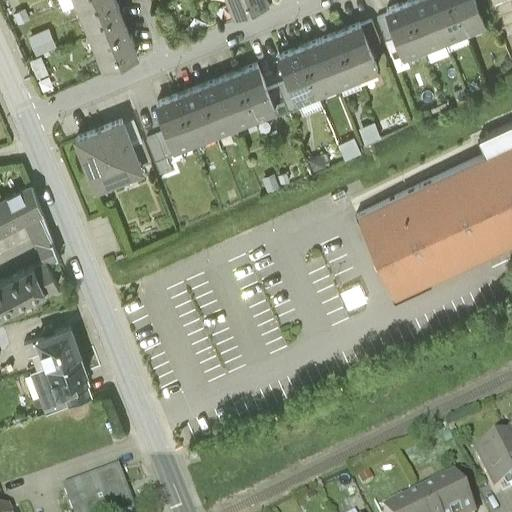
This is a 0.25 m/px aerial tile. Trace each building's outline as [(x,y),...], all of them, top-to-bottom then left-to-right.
[(80,0),(93,31),(123,18),(117,5),(120,4),(118,0),(80,0)] [(230,0),(235,10),(260,0),(230,0)] [(444,38),(429,0),(408,0),(407,1),(424,45),(444,38)] [(464,30),(452,0),(429,0),(444,38),(464,30)] [(452,0),(464,30),(484,22),(475,0),(452,0)] [(511,0),(490,0),(504,36),(511,33),(511,0)] [(424,45),(407,1),(387,8),(389,14),(397,33),(404,53),(424,45)] [(29,18),(25,9),(16,13),(20,22),(29,18)] [(397,33),(389,14),(379,18),(386,37),(397,33)] [(123,18),(93,31),(107,63),(136,51),(133,43),(136,42),(132,32),(129,33),(123,18)] [(339,29),(357,75),(378,67),(369,45),(361,26),(360,21),(339,29)] [(379,40),(372,22),(361,26),(369,45),(379,40)] [(55,44),(48,28),(32,36),(39,51),(55,44)] [(357,75),(339,29),(320,37),(338,83),(357,75)] [(338,83),(320,37),(300,45),(318,91),(338,83)] [(318,91),(300,45),(280,53),(290,80),(298,99),(318,91)] [(47,70),(41,57),(31,61),(37,75),(47,70)] [(236,70),(254,115),(275,106),(268,89),(257,61),(236,70)] [(254,115),(236,70),(217,78),(235,123),(254,115)] [(235,123),(217,78),(197,85),(215,130),(235,123)] [(298,99),(290,80),(279,85),(288,106),(299,102),(298,99)] [(215,130),(197,85),(177,93),(195,138),(215,130)] [(288,106),(279,85),(268,89),(275,106),(277,111),(288,106)] [(195,138),(177,93),(157,101),(168,129),(175,146),(195,138)] [(122,119),(76,137),(95,184),(140,167),(131,142),(124,123),(122,119)] [(142,138),(134,119),(124,123),(131,142),(142,138)] [(379,134),(373,121),(359,128),(365,141),(379,134)] [(394,297),(511,243),(511,124),(479,139),(487,155),(357,214),(394,297)] [(175,146),(168,129),(158,134),(165,152),(176,148),(175,146)] [(165,152),(158,134),(147,138),(155,157),(165,152)] [(360,150),(354,137),(340,143),(346,157),(360,150)] [(171,167),(165,152),(155,157),(161,171),(171,167)] [(326,163),(322,153),(312,158),(316,167),(326,163)] [(290,180),(286,171),(278,174),(282,183),(290,180)] [(279,185),(274,173),(264,177),(269,189),(279,185)] [(30,185),(0,200),(0,233),(25,221),(37,248),(53,240),(32,184),(30,185)] [(237,196),(235,190),(227,193),(230,200),(237,196)] [(59,258),(53,240),(37,248),(43,260),(45,260),(46,263),(59,258)] [(43,260),(0,281),(0,310),(56,283),(46,263),(45,260),(43,260)] [(45,366),(77,353),(68,326),(24,343),(28,355),(40,350),(45,366)] [(77,353),(45,366),(50,377),(41,380),(46,393),(56,389),(73,383),(75,386),(84,383),(80,374),(85,372),(77,353)] [(50,377),(45,366),(31,371),(40,395),(46,393),(41,380),(50,377)] [(87,382),(84,383),(75,386),(73,383),(56,389),(46,393),(40,395),(46,411),(92,395),(87,382)] [(511,486),(511,444),(510,441),(475,459),(494,496),(511,486)] [(131,511),(117,474),(65,494),(71,511),(131,511)] [(469,511),(454,483),(398,511),(469,511)]
